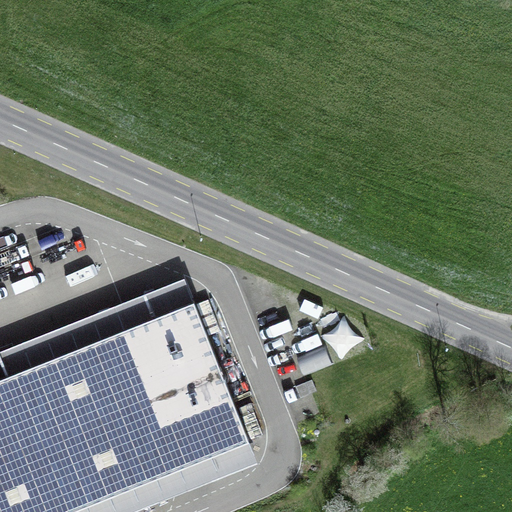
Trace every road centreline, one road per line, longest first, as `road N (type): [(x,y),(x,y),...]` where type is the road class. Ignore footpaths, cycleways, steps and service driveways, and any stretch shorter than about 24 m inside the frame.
road 1 (secondary): [(0,119),(511,347)]
road 2 (unknown): [(0,329),(133,279)]
